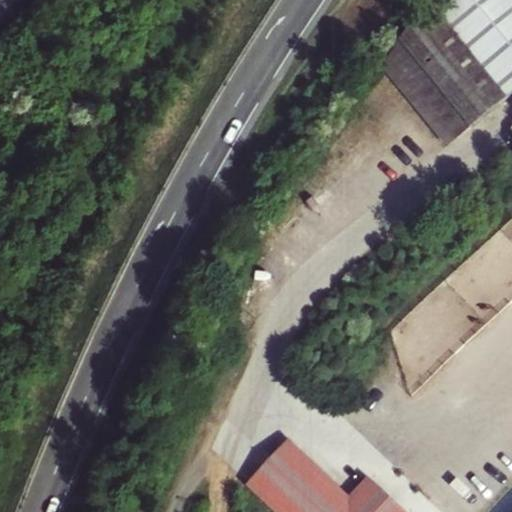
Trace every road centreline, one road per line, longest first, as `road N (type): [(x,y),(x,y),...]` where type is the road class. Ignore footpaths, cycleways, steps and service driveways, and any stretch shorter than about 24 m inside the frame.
road 1 (motorway): [(38,511),(154,247),(303,0)]
road 2 (unknown): [(250,394),(324,444),(361,447),(406,427),(511,349)]
road 3 (unclassified): [(380,221),(511,123)]
